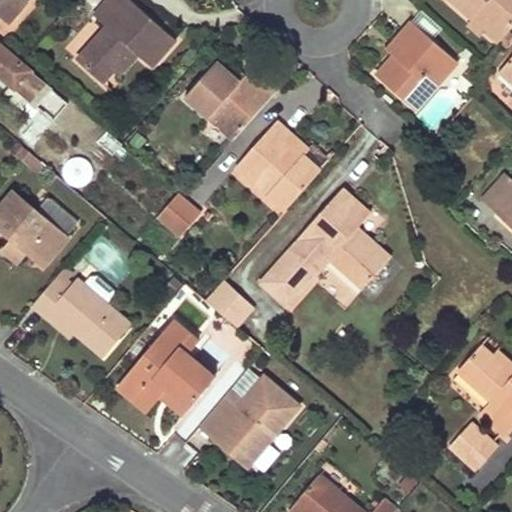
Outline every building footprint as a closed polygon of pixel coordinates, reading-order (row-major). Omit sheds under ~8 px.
[(0,0),(0,28),(6,22),(15,30),(35,6),(27,0),(0,0)] [(104,27),(96,37),(76,60),(101,81),(121,58),(123,55),(119,51),(125,45),(137,55),(150,67),(173,40),(126,0),(106,0),(92,16),(104,27)] [(511,0),(446,0),(467,19),(473,14),(485,24),(480,31),(494,42),(511,21),(511,0)] [(467,19),(463,24),(475,35),(480,31),(485,24),(473,14),(467,19)] [(450,57),(409,20),(395,35),(404,43),(390,58),(373,76),(412,112),(445,75),(439,69),(450,57)] [(67,51),(74,57),(100,27),(93,21),(67,51)] [(404,43),(395,35),(381,50),(390,58),(404,43)] [(123,55),(121,58),(129,64),(137,55),(125,45),(119,51),(123,55)] [(66,105),(0,48),(0,79),(51,122),(66,105)] [(511,52),(495,72),(511,86),(511,52)] [(439,69),(445,75),(457,63),(450,57),(439,69)] [(121,58),(101,81),(109,87),(129,64),(121,58)] [(217,59),(212,65),(235,84),(240,78),(217,59)] [(212,65),(181,100),(229,140),(273,91),(260,81),(256,86),(243,75),(240,78),(235,84),(212,65)] [(248,69),(243,75),(256,86),(260,81),(248,69)] [(278,118),(240,159),(236,163),(285,206),(290,201),(320,166),(304,151),(286,135),(291,129),(278,118)] [(118,156),(124,144),(95,127),(88,138),(118,156)] [(291,129),(286,135),(304,151),(310,145),(291,129)] [(511,186),(501,177),(478,204),(511,233),(511,186)] [(366,214),(339,190),(259,280),(287,304),(328,258),(359,286),(373,272),(381,262),(357,239),(353,243),(345,237),(354,227),(366,214)] [(37,210),(14,191),(0,206),(0,231),(8,238),(22,250),(41,266),(67,235),(64,233),(75,220),(48,197),(37,210)] [(181,237),(201,214),(180,196),(177,194),(157,217),(181,237)] [(387,256),(354,227),(345,237),(353,243),(357,239),(381,262),(387,256)] [(8,238),(0,247),(0,250),(13,261),(22,250),(8,238)] [(67,287),(54,277),(31,303),(45,316),(50,309),(73,330),(103,354),(129,323),(75,278),(67,287)] [(219,279),(202,297),(234,325),(250,306),(219,279)] [(50,309),(45,316),(68,335),(73,330),(50,309)] [(173,320),(118,384),(148,410),(161,396),(168,387),(191,406),(216,376),(187,353),(198,340),(173,320)] [(511,375),(511,367),(483,341),(478,347),(503,369),(499,374),(507,381),(511,375)] [(478,347),(471,355),(456,374),(489,403),(477,415),(503,440),(511,429),(511,375),(507,381),(499,374),(503,369),(478,347)] [(242,402),(218,431),(253,459),(299,404),(265,376),(262,379),(247,366),(228,389),(242,402)] [(168,387),(161,396),(184,415),(191,406),(168,387)] [(228,389),(199,423),(214,436),(218,431),(242,402),(228,389)] [(470,425),(461,435),(487,457),(495,447),(470,425)] [(218,431),(214,436),(248,465),(253,459),(218,431)] [(461,435),(449,449),(475,472),(487,457),(461,435)] [(265,446),(255,468),(267,473),(277,452),(265,446)] [(389,511),(394,507),(385,499),(375,511),(370,508),(367,511),(365,511),(315,471),(289,503),(300,511),(389,511)] [(290,511),(300,511),(289,503),(285,508),(290,511)]
